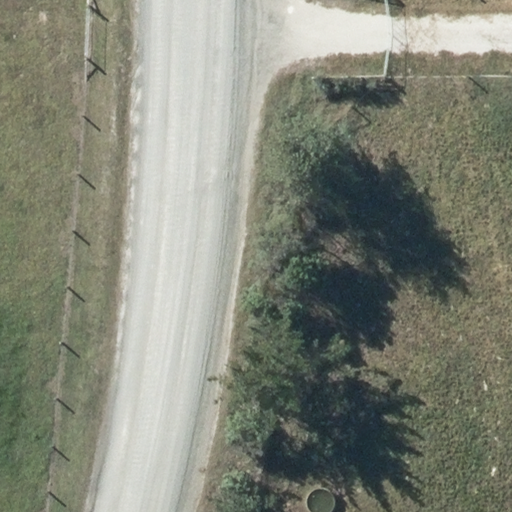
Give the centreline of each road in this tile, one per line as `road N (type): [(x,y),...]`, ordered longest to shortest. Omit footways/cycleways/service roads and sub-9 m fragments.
road 1 (tertiary): [(131,511),(160,386),(195,0)]
road 2 (track): [(194,21),(511,20)]
